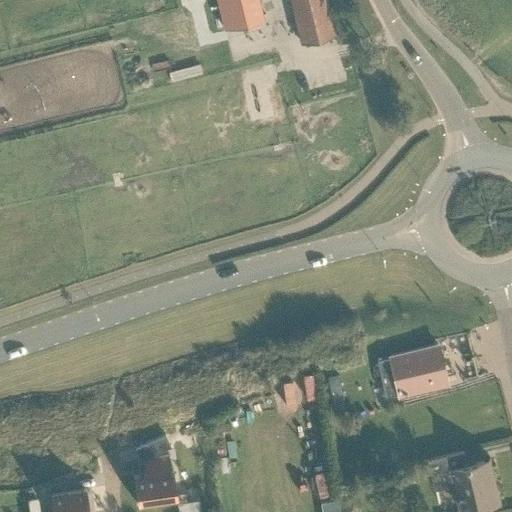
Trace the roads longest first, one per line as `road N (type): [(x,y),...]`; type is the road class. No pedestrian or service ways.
road 1 (secondary): [(426,226),(0,358)]
road 2 (unclassified): [(470,159),(443,95),(377,0)]
